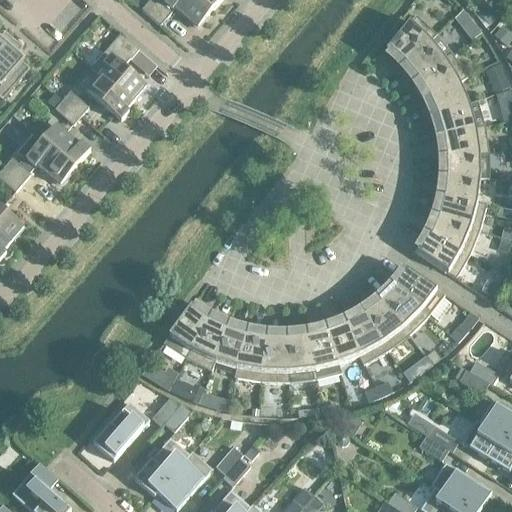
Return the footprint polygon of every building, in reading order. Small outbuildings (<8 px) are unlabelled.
[(151,0),(141,12),(159,28),(172,13),(170,11),(172,8),(197,30),(211,14),(194,0),(151,0)] [(194,0),(211,14),(222,0),(194,0)] [(474,11),(483,0),(482,0),(461,0),(462,1),(474,11)] [(485,6),(477,16),(489,26),(497,17),(485,6)] [(403,67),(428,43),(430,44),(436,38),(433,34),(418,20),(415,18),(387,52),(403,67)] [(99,25),(92,34),(104,44),(111,36),(99,25)] [(471,26),(466,30),(472,38),(477,34),(471,26)] [(511,36),(502,28),(493,37),(506,48),(511,41),(511,36)] [(0,56),(13,42),(4,34),(0,38),(0,56)] [(132,105),(146,89),(123,69),(129,61),(130,62),(138,53),(120,36),(90,70),(99,78),(100,77),(132,105)] [(0,100),(2,102),(29,71),(22,64),(24,61),(17,55),(22,50),(13,42),(0,56),(0,100)] [(434,48),(430,44),(428,43),(403,67),(416,83),(444,62),(441,57),(437,53),(434,48)] [(427,100),(458,84),(466,79),(462,74),(459,68),(456,62),(452,57),(444,62),(416,83),(427,100)] [(99,78),(86,93),(120,123),(128,114),(125,112),(132,105),(100,77),(99,78)] [(503,80),(491,85),(495,96),(507,91),(503,80)] [(427,100),(435,119),(468,107),(466,101),(463,95),(460,89),(458,84),(427,100)] [(62,103),(80,119),(88,110),(69,94),(62,103)] [(73,128),(80,119),(62,103),(54,112),(73,128)] [(511,103),(502,106),(506,123),(511,121),(511,103)] [(479,110),(476,104),(468,107),(435,119),(441,138),(484,129),(482,122),(481,116),(479,110)] [(42,144),(73,172),(90,153),(81,145),(78,148),(55,128),(42,144)] [(444,159),(479,156),(488,155),(487,149),(486,142),(485,135),(484,129),(441,138),(444,159)] [(33,137),(17,155),(23,161),(18,167),(29,176),(34,170),(37,168),(60,188),(73,172),(42,144),(33,137)] [(479,156),(444,159),(444,179),(479,181),(488,181),(489,179),(489,175),(489,171),(489,168),(488,164),(488,161),(488,159),(488,155),(479,156)] [(4,170),(22,186),(30,177),(29,176),(18,167),(11,161),(4,170)] [(22,186),(4,170),(0,174),(0,181),(15,195),(22,186)] [(479,187),(479,181),(444,179),(442,199),(477,206),(477,205),(478,199),(478,193),(479,187)] [(477,205),(477,206),(442,199),(437,219),(479,233),(481,226),(483,220),(484,213),(486,206),(477,205)] [(0,238),(9,246),(23,230),(0,210),(0,238)] [(511,213),(499,211),(497,220),(511,223),(511,213)] [(476,239),(479,233),(437,219),(429,238),(469,258),(471,252),(474,246),(476,239)] [(511,243),(511,233),(504,231),(501,240),(511,243)] [(9,246),(0,238),(0,261),(5,256),(3,253),(9,246)] [(466,263),(469,258),(429,238),(418,257),(455,281),(457,278),(460,273),(463,268),(466,263)] [(501,242),(499,248),(502,253),(507,255),(511,245),(501,242)] [(509,264),(495,258),(491,268),(505,274),(509,264)] [(407,273),(394,291),(427,320),(444,298),(407,273)] [(487,282),(481,293),(492,299),(498,288),(487,282)] [(408,339),(427,320),(394,291),(379,305),(408,339)] [(511,303),(510,302),(503,313),(511,319),(511,303)] [(363,317),(387,355),(408,339),(379,305),(363,317)] [(168,339),(163,347),(186,362),(190,353),(207,323),(189,311),(168,339)] [(442,313),(434,330),(444,335),(452,318),(442,313)] [(360,359),(364,367),(387,355),(363,317),(345,327),(360,359)] [(190,353),(186,362),(210,373),(213,364),(226,331),(207,323),(190,353)] [(337,368),(360,359),(345,327),(326,335),(337,368)] [(461,327),(450,338),(458,345),(468,334),(461,327)] [(213,364),(237,372),(245,338),(245,337),(226,331),(213,364)] [(312,374),(314,383),(340,377),(337,368),(326,335),(306,340),(312,374)] [(237,372),(235,381),(261,385),(265,341),(245,338),(237,372)] [(287,377),(312,374),(306,340),(286,341),(287,377)] [(287,386),(287,377),(286,341),(265,341),(261,385),(287,386)] [(441,361),(433,352),(426,358),(433,367),(441,361)] [(434,368),(425,358),(402,376),(409,386),(434,368)] [(468,375),(488,386),(491,389),(498,377),(475,364),(468,375)] [(168,370),(158,387),(168,393),(177,375),(168,370)] [(461,370),(455,380),(459,382),(458,384),(481,398),(488,386),(468,375),(465,373),(461,370)] [(393,395),(387,384),(375,389),(380,400),(393,395)] [(195,387),(188,402),(197,406),(204,391),(195,387)] [(380,400),(375,389),(364,394),(369,405),(380,400)] [(217,399),(214,411),(229,415),(231,403),(217,399)] [(164,426),(179,409),(169,400),(152,420),(162,429),(164,426)] [(479,426),(511,446),(511,415),(492,404),(479,425),(479,426)] [(92,446),(113,464),(149,423),(128,405),(92,446)] [(334,405),(320,408),(322,418),(336,414),(334,405)] [(182,406),(179,409),(164,426),(174,435),(192,415),(182,406)] [(319,410),(308,412),(309,419),(320,418),(319,410)] [(511,446),(479,426),(479,425),(476,423),(461,446),(508,475),(511,468),(511,446)] [(429,441),(448,453),(451,455),(458,444),(436,430),(429,441)] [(339,436),(336,441),(337,446),(341,449),(346,448),(349,443),(348,438),(344,435),(339,436)] [(448,453),(429,441),(425,439),(418,450),(441,464),(448,453)] [(157,497),(156,496),(189,458),(170,441),(134,482),(154,500),(157,497)] [(258,454),(251,448),(243,457),(250,463),(258,454)] [(225,478),(240,461),(243,458),(233,449),(215,470),(225,478)] [(189,458),(156,496),(157,497),(173,511),(177,511),(212,472),(191,455),(189,458)] [(240,461),(225,478),(223,481),(233,489),(250,469),(240,461)] [(57,483),(38,466),(11,497),(28,511),(69,511),(48,493),(57,483)] [(434,491),(467,511),(480,511),(491,496),(445,466),(430,489),(433,491),(434,491)] [(301,511),(314,498),(304,489),(284,511),(301,511)] [(467,511),(434,491),(433,491),(420,511),(467,511)] [(248,511),(250,511),(249,510),(230,493),(213,511),(248,511)] [(394,495),(387,506),(395,511),(415,511),(416,510),(394,495)] [(314,511),(315,508),(309,503),(301,511),(314,511)]
